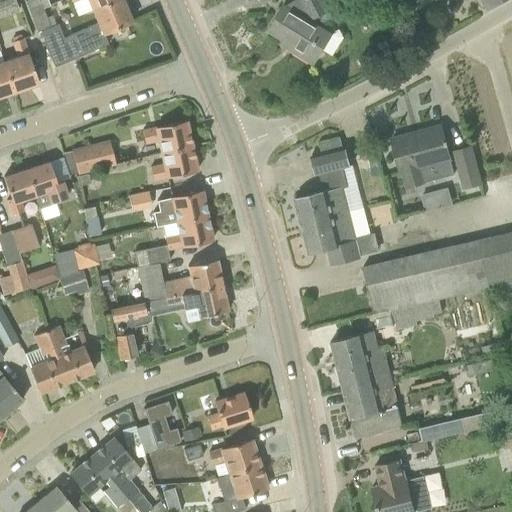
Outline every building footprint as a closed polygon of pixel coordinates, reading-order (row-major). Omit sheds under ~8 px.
[(18,10),(15,0),(10,0),(4,2),(8,13),(18,10)] [(47,0),(27,0),(26,1),(38,32),(41,31),(50,27),(42,9),(50,6),(47,0)] [(50,27),(41,31),(50,54),(55,67),(108,44),(104,33),(132,21),(123,0),(113,0),(92,9),(98,23),(80,30),(64,37),(58,24),(50,27)] [(70,0),(72,2),(75,0),(88,0),(92,9),(113,0),(70,0)] [(285,6),(269,30),(285,40),(287,37),(294,42),(290,48),(314,63),(332,35),(308,20),(311,16),(313,18),(329,10),(323,0),(297,0),(292,10),(285,6)] [(483,0),(490,10),(505,0),(483,0)] [(4,62),(14,92),(38,83),(23,38),(12,42),(17,57),(4,62)] [(0,96),(14,92),(4,62),(0,62),(0,96)] [(186,121),(143,130),(146,144),(158,141),(161,152),(192,146),(186,121)] [(413,133),(392,139),(402,173),(406,187),(454,174),(447,145),(449,144),(447,140),(446,140),(441,125),(440,126),(441,129),(414,137),(413,133)] [(115,164),(114,160),(109,141),(72,150),(78,174),(115,164)] [(483,184),(473,145),(455,150),(466,188),(483,184)] [(192,146),(161,152),(163,164),(151,167),(154,180),(197,171),(192,146)] [(345,213),(345,212),(343,202),(346,201),(342,188),(348,186),(344,167),(350,166),(345,148),(312,156),(317,174),(320,174),(324,191),(295,199),(301,224),(345,213)] [(39,206),(66,197),(61,182),(56,183),(49,161),(26,169),(35,196),(39,206)] [(20,201),(35,196),(26,169),(4,177),(11,198),(7,200),(12,215),(24,211),(20,201)] [(76,176),(78,185),(90,182),(88,173),(76,176)] [(422,190),(424,209),(452,205),(449,187),(422,190)] [(132,208),(150,205),(147,190),(129,193),(132,208)] [(176,222),(207,215),(202,190),(171,197),(157,200),(159,211),(153,212),(156,226),(176,221),(176,222)] [(85,218),(96,216),(94,206),(83,208),(85,218)] [(364,208),(349,212),(349,211),(345,212),(345,213),(301,224),(309,253),(327,248),(331,265),(361,257),(356,236),(371,233),(364,208)] [(182,247),(212,240),(207,215),(176,222),(179,235),(166,238),(168,249),(182,246),(182,247)] [(38,245),(31,223),(11,230),(18,251),(38,245)] [(18,251),(11,230),(0,234),(0,245),(10,275),(15,294),(30,290),(29,287),(30,287),(26,275),(26,276),(18,251)] [(99,264),(95,246),(94,243),(89,244),(89,243),(77,245),(77,247),(71,248),(77,270),(99,264)] [(465,292),(455,246),(422,253),(363,267),(374,314),(375,314),(414,304),(465,292)] [(137,267),(149,264),(146,248),(134,251),(137,267)] [(159,262),(149,264),(137,267),(145,301),(165,297),(222,285),(217,259),(187,265),(190,276),(163,282),(159,262)] [(83,270),(60,278),(59,278),(64,294),(89,286),(83,270)] [(45,285),(42,276),(35,272),(26,275),(30,287),(31,289),(45,285)] [(165,297),(167,308),(183,305),(184,308),(197,305),(199,317),(228,311),(222,285),(165,297)] [(167,308),(165,297),(145,301),(143,302),(144,303),(112,310),(118,343),(134,340),(131,326),(149,322),(147,312),(167,308)] [(0,336),(6,347),(20,340),(1,303),(0,303),(0,336)] [(375,314),(379,328),(394,324),(395,331),(419,325),(414,304),(375,314)] [(46,330),(66,381),(93,371),(84,347),(62,355),(58,347),(65,345),(57,325),(46,330)] [(46,330),(34,335),(42,354),(49,351),(52,359),(30,368),(39,392),(66,381),(46,330)] [(363,333),(331,341),(351,419),(356,438),(357,438),(356,435),(403,424),(398,407),(399,407),(384,348),(368,352),(363,333)] [(152,343),(147,355),(154,359),(163,356),(160,346),(152,343)] [(0,372),(0,413),(2,416),(23,399),(0,372)] [(222,427),(252,418),(244,393),(214,402),(218,413),(207,417),(211,430),(222,426),(222,427)] [(172,414),(167,401),(143,408),(149,424),(156,448),(180,440),(176,427),(169,430),(164,416),(172,414)] [(421,441),(483,426),(479,411),(417,427),(421,441)] [(149,424),(136,428),(144,452),(156,448),(149,424)] [(505,450),(511,447),(511,427),(500,431),(505,450)] [(139,467),(114,437),(92,456),(128,499),(138,490),(129,479),(138,471),(139,467)] [(229,474),(259,464),(251,439),(208,452),(212,465),(225,460),(229,474)] [(187,460),(203,455),(199,444),(184,449),(187,460)] [(92,456),(70,474),(87,494),(106,479),(111,485),(104,491),(118,507),(128,499),(92,456)] [(378,511),(411,511),(415,511),(407,478),(406,479),(401,459),(375,465),(382,491),(374,493),(378,511)] [(234,511),(245,510),(241,497),(267,489),(259,464),(229,474),(233,486),(220,490),(224,501),(211,504),(212,511),(234,511)] [(35,503),(42,511),(77,511),(56,486),(35,503)] [(166,505),(177,502),(174,487),(163,489),(166,505)] [(42,511),(35,503),(24,511),(42,511)]
